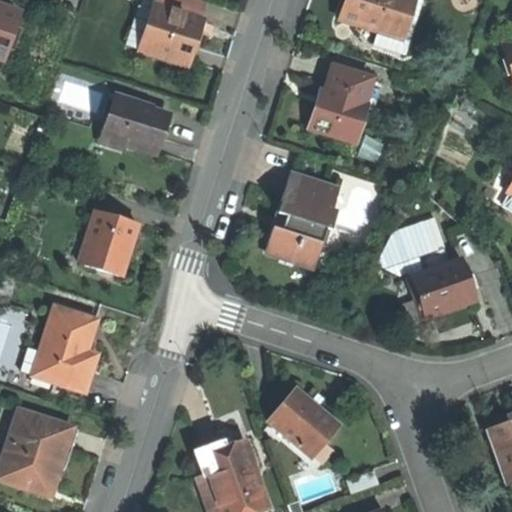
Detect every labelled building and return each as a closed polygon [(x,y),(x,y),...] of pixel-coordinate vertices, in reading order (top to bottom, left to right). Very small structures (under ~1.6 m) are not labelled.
[(157,0),(156,4),(204,19),(210,0),(209,0),(157,0)] [(349,0),(343,18),(379,29),(397,36),(408,0),(349,0)] [(424,0),(422,0),(408,0),(397,36),(411,40),(424,0)] [(133,26),(147,31),(154,9),(140,4),(133,26)] [(204,19),(156,4),(154,9),(147,31),(142,48),(190,64),(197,41),(204,19)] [(0,57),(4,59),(20,14),(0,7),(0,57)] [(407,53),(411,40),(397,36),(379,29),(375,42),(407,53)] [(378,80),(335,66),(326,92),(323,91),(320,103),(311,129),(334,136),(336,130),(357,137),(366,107),(369,108),(378,80)] [(145,103),(117,94),(105,130),(126,137),(124,143),(156,153),(162,134),(169,115),(144,107),(145,103)] [(123,147),(124,143),(126,137),(105,130),(102,140),(123,147)] [(355,143),(357,137),(336,130),(334,136),(355,143)] [(339,191),(291,175),(279,212),(288,215),(283,231),(274,229),(267,250),(298,260),(302,247),(319,253),(339,191)] [(139,223),(96,209),(79,261),(122,275),(131,249),(139,223)] [(277,221),(274,229),(283,231),(288,215),(279,212),(277,221)] [(392,264),(446,245),(436,215),(382,234),(392,264)] [(315,266),(319,253),(302,247),(298,260),(315,266)] [(463,258),(416,274),(431,317),(456,309),(478,301),(463,258)] [(425,320),(431,317),(416,274),(410,276),(425,320)] [(96,318),(54,305),(38,355),(46,357),(40,377),(84,391),(92,369),(80,365),(85,349),(96,318)] [(97,353),(85,349),(80,365),(92,369),(94,363),(97,353)] [(31,374),(40,377),(46,357),(38,355),(31,374)] [(296,388),(268,421),(306,454),(320,437),(325,441),(339,425),(318,407),(310,400),(296,388)] [(314,394),(310,400),(318,407),(323,401),(318,397),(314,394)] [(72,428),(18,410),(5,451),(12,453),(3,479),(50,494),(60,463),(72,428)] [(487,430),(507,486),(511,483),(511,427),(510,428),(508,423),(487,430)] [(311,458),(325,441),(320,437),(306,454),(311,458)] [(204,501),(207,511),(262,511),(269,510),(246,439),(198,455),(204,476),(197,478),(204,501)] [(0,465),(0,478),(3,479),(12,453),(5,451),(0,465)] [(288,504),(289,511),(302,511),(299,501),(288,504)]
